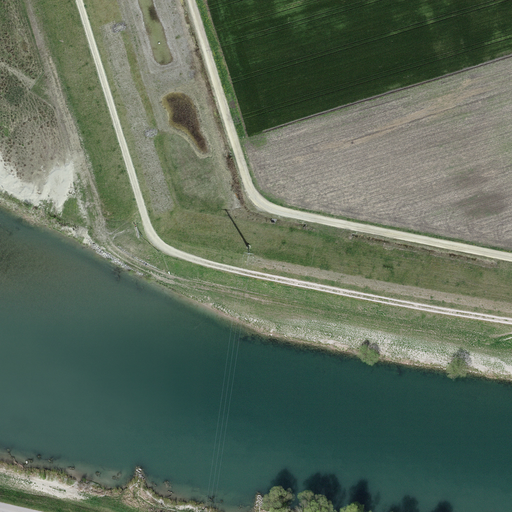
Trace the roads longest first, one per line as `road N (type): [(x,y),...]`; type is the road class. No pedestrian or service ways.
road 1 (track): [(77,0),(155,241),(209,264),(511,321)]
road 2 (track): [(511,258),(256,200),(189,0)]
